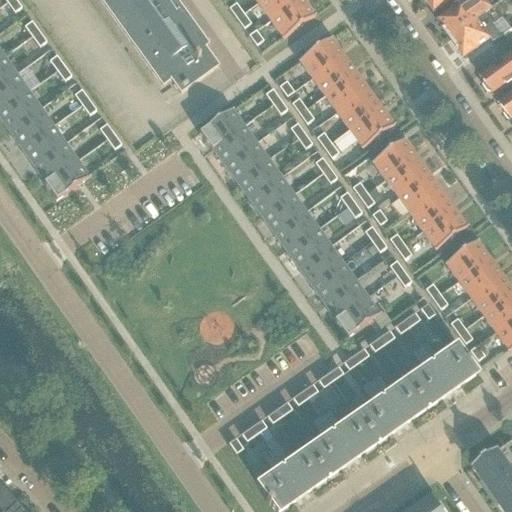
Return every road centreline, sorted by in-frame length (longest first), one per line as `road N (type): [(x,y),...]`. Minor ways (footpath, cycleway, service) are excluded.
road 1 (residential): [(218,511),(0,206)]
road 2 (residential): [(511,189),(379,0)]
